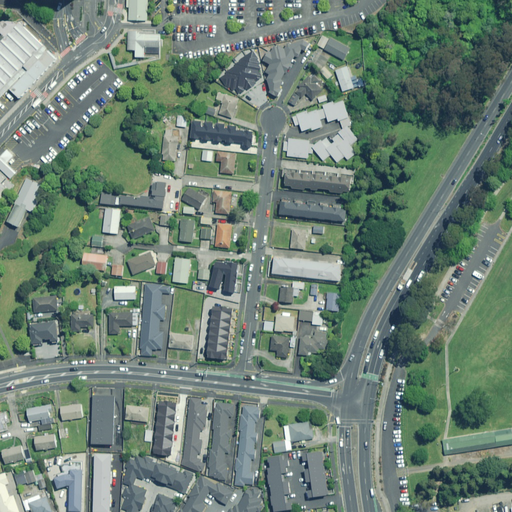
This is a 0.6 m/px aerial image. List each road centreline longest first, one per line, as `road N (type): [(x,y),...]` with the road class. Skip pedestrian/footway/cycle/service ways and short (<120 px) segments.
road 1 (trunk): [(352,365),(385,285),(511,77)]
road 2 (trunk): [(511,116),(409,283),(368,400)]
road 3 (residential): [(242,385),(273,118)]
road 4 (trunk): [(242,385),(129,373),(0,385)]
road 5 (unclassified): [(0,132),(101,38),(116,0)]
